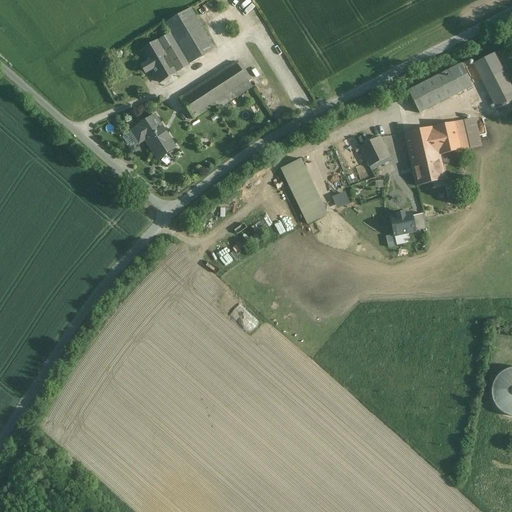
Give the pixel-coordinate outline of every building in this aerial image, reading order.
[(190,9),(165,24),(175,40),(162,48),(158,42),(142,52),(160,82),(176,73),(164,53),(173,48),(174,50),(179,48),(189,65),(213,51),(190,9)] [(511,91),(493,54),(474,63),(497,109),(511,101),(511,91)] [(236,63),(180,99),(193,120),(215,106),(218,110),(252,87),(236,63)] [(447,72),(458,94),(473,87),(461,64),(447,72)] [(458,94),(447,72),(408,92),(413,102),(422,97),(428,109),(458,94)] [(422,97),(413,102),(419,114),(428,109),(422,97)] [(132,132),(139,145),(145,141),(158,161),(176,150),(155,116),(137,128),(137,129),(132,132)] [(455,123),(405,134),(417,187),(444,180),(439,156),(462,151),(455,123)] [(379,138),(359,147),(369,168),(389,157),(379,138)] [(301,159),(280,169),(308,225),(328,215),(301,159)] [(253,218),(256,222),(245,230),(251,237),(261,229),(269,239),(278,232),(261,212),(253,218)] [(422,213),(389,220),(393,237),(425,230),(422,213)] [(492,401),(498,410),(505,415),(511,417),(511,368),(502,372),(494,380),(491,390),(492,401)]
